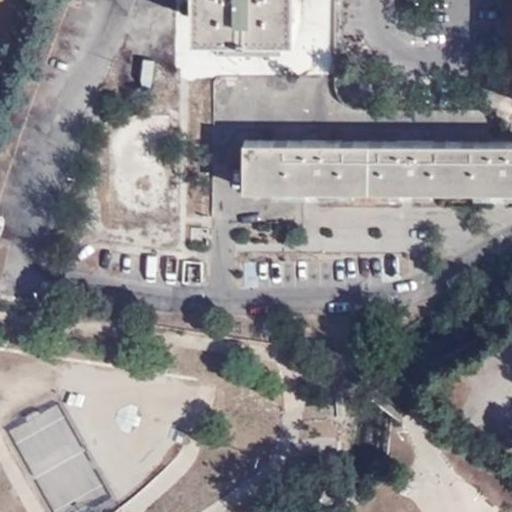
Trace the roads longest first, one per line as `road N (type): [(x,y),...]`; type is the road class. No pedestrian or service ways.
road 1 (residential): [(122,0),(30,262),(59,280),(153,298),(387,301),(420,294),(511,236)]
road 2 (unknown): [(222,301),(223,120),(486,121)]
